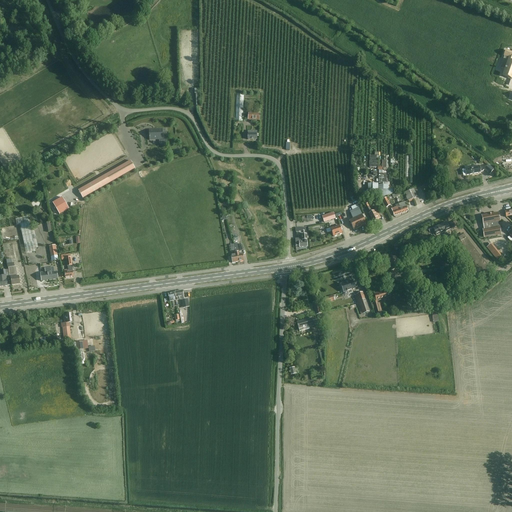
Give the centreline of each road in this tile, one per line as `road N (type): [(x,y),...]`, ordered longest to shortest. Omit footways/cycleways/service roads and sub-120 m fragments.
road 1 (unclassified): [(287,266),(280,165),(265,156),(218,154),(184,111),(117,106),(71,57),(47,0)]
road 2 (secondary): [(0,306),(287,266)]
road 3 (unclassified): [(275,511),(287,266)]
road 4 (tertiary): [(511,263),(481,289),(435,305),(347,250)]
road 5 (secondary): [(347,250),(444,206),(511,188)]
